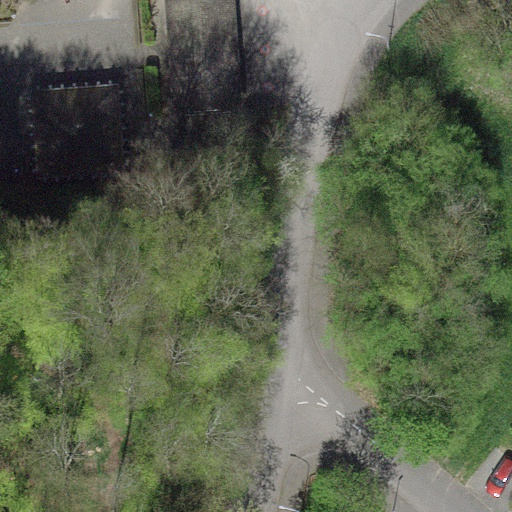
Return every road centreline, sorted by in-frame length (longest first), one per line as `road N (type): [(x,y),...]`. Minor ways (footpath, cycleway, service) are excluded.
road 1 (residential): [(367,0),(328,83),(271,403)]
road 2 (residential): [(271,403),(369,458),(431,511)]
